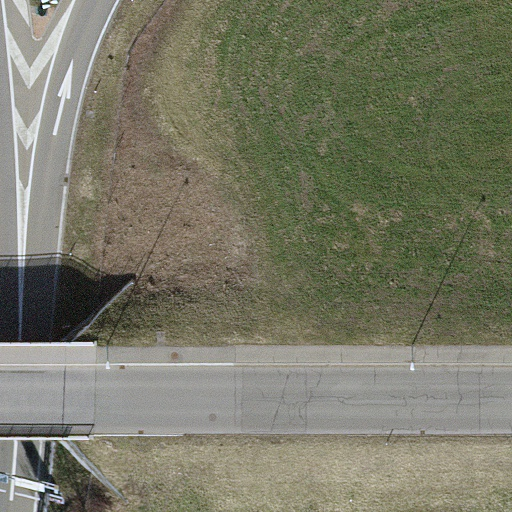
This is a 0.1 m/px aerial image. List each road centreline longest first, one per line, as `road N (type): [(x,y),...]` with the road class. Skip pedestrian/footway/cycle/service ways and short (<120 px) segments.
road 1 (unclassified): [(0,402),(511,401)]
road 2 (motorway): [(0,350),(65,87),(95,0)]
